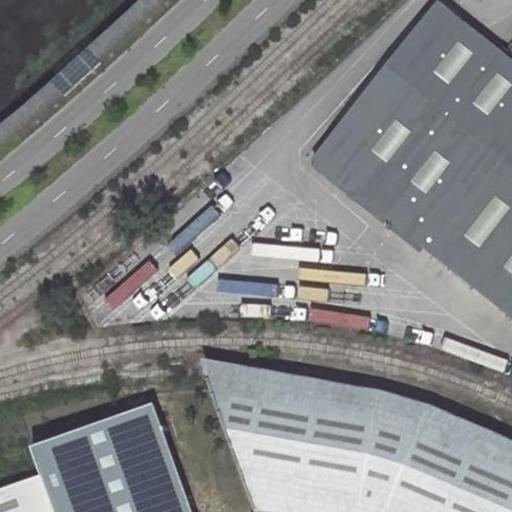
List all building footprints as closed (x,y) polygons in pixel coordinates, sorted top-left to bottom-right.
[(511,59),(441,4),(316,161),(511,314),(511,59)] [(270,179),(228,222),(258,251),(300,208),(270,179)] [(451,510),(455,511),(511,511),(511,441),(492,432),(457,418),(421,407),(373,396),(341,390),(314,387),(284,385),(222,382),(217,382),(249,470),(317,476),(357,483),(402,494),(451,510)] [(47,469),(63,511),(201,511),(159,400),(38,444),(47,469)] [(63,511),(47,469),(0,486),(0,511),(63,511)] [(455,511),(451,510),(402,494),(357,483),(317,476),(249,470),(264,510),(287,511),(455,511)]
